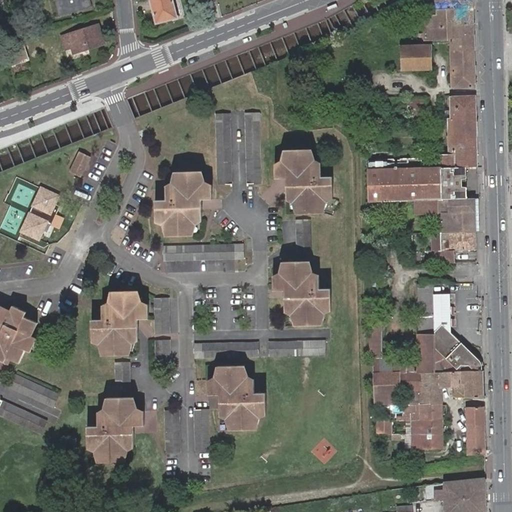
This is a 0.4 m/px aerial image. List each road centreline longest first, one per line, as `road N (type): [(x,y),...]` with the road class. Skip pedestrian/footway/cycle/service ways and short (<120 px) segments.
road 1 (primary): [(489,0),(506,511)]
road 2 (tertiary): [(307,0),(134,68)]
road 3 (residential): [(261,279),(262,221),(239,199),(237,111)]
road 4 (residential): [(184,336),(186,472)]
road 5 (residential): [(88,234),(109,225),(141,159),(128,133)]
